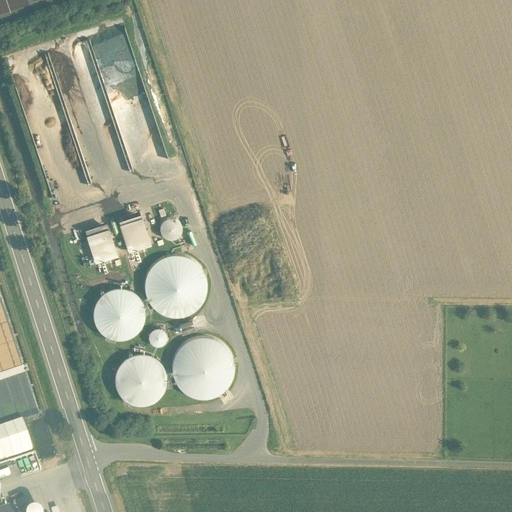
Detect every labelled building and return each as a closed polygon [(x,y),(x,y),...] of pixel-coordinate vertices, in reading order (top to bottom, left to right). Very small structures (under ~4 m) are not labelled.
[(118,217),(130,251),(150,244),(140,211),(118,217)] [(174,215),(158,221),(164,239),(180,233),(174,215)] [(106,222),(85,229),(95,262),(117,255),(106,222)] [(177,253),(165,255),(155,260),(148,269),(144,280),(145,292),(150,302),(158,310),(168,315),(180,315),(191,312),(200,304),(205,294),(207,283),(204,271),(197,262),(188,255),(177,253)] [(122,286),(110,287),(100,293),(94,303),(93,315),(96,326),(105,334),(116,338),(127,337),(137,331),(143,321),(145,309),(141,298),(133,290),(122,286)] [(148,338),(164,338),(164,327),(148,327),(148,338)] [(204,335),(193,336),(183,342),(175,351),(172,362),(173,374),(177,384),(186,392),(196,397),(208,397),(219,393),(228,386),(233,376),(235,364),(232,353),(225,344),(216,337),(204,335)] [(143,352),(132,353),(122,359),(116,369),(114,381),(118,392),(126,400),(137,404),(149,403),(159,397),(165,387),(166,375),(162,364),(154,356),(143,352)] [(31,398),(24,401),(30,415),(38,412),(31,398)] [(24,421),(0,427),(0,482),(38,472),(24,421)]
